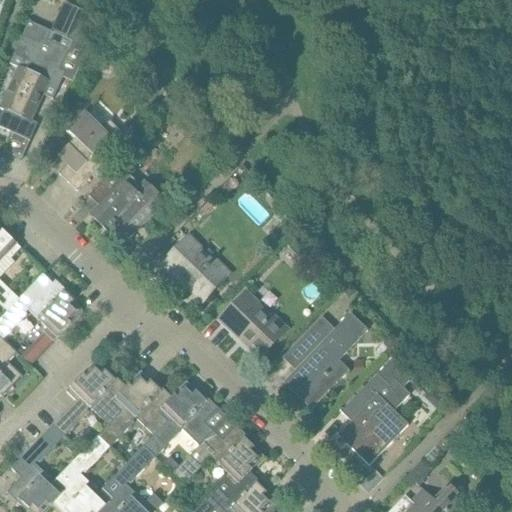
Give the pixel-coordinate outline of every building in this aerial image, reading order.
[(0,109),(4,111),(0,119),(0,127),(10,132),(10,133),(29,141),(30,140),(29,140),(36,124),(30,122),(42,96),(47,86),(57,90),(57,91),(62,78),(65,73),(74,78),(87,50),(100,19),(84,12),(79,10),(66,39),(51,32),(29,22),(20,41),(9,65),(18,69),(0,108),(0,109)] [(75,140),(58,157),(67,166),(58,174),(77,192),(127,139),(109,122),(101,130),(84,113),(66,132),(75,140)] [(124,160),(89,197),(99,206),(90,215),(108,233),(112,228),(126,241),(163,202),(151,190),(143,197),(142,197),(141,197),(140,197),(140,198),(139,199),(131,190),(138,183),(130,175),(135,170),(124,160)] [(0,304),(7,312),(8,312),(19,300),(0,281),(0,262),(7,256),(10,259),(20,249),(0,229),(0,304)] [(188,237),(161,266),(172,277),(173,275),(202,303),(230,275),(214,260),(210,264),(197,251),(200,248),(188,237)] [(0,319),(0,338),(2,341),(3,340),(27,315),(25,314),(28,311),(46,329),(43,332),(43,333),(53,342),(57,338),(64,331),(82,312),(73,303),(75,301),(65,291),(63,293),(54,284),(56,282),(55,281),(52,284),(43,275),(31,287),(19,300),(8,312),(7,312),(0,319)] [(257,304),(246,293),(218,321),(230,332),(231,331),(260,359),(287,330),(272,315),(268,320),(254,307),(257,304)] [(302,364),(295,371),(283,384),(311,410),(337,382),(327,373),(368,331),(350,314),(334,330),(322,318),(289,352),(302,364)] [(17,353),(3,340),(2,341),(0,338),(0,395),(3,397),(13,387),(11,385),(19,376),(21,378),(22,377),(7,363),(17,353)] [(347,407),(341,413),(352,423),(354,421),(361,428),(346,444),(369,466),(398,436),(408,426),(393,412),(410,395),(404,389),(409,382),(409,378),(391,361),(378,375),(377,375),(364,388),(347,407)] [(90,408),(108,426),(122,412),(112,403),(124,390),(115,381),(117,379),(107,369),(105,371),(95,362),(66,392),(76,402),(52,426),(64,438),(89,413),(87,411),(90,408)] [(141,373),(124,390),(112,403),(122,412),(108,426),(97,437),(109,448),(134,423),(132,421),(135,418),(153,436),(154,437),(167,423),(158,413),(170,401),(170,400),(161,392),(163,390),(152,380),(150,382),(141,373)] [(181,428),(200,446),(213,432),(227,418),(217,409),(217,408),(215,410),(206,402),(208,400),(197,390),(195,392),(186,383),(173,397),(170,400),(170,401),(158,413),(167,423),(154,437),(153,436),(144,446),(156,458),(180,432),(178,431),(181,428)] [(172,474),(172,475),(182,484),(184,486),(209,460),(207,459),(210,456),(228,473),(225,477),(234,487),(247,474),(250,471),(263,457),(254,448),(256,446),(245,436),(244,438),(235,429),(237,427),(236,427),(227,418),(200,446),(181,466),(179,468),(175,472),(173,474),(172,474)] [(463,429),(454,438),(463,446),(471,438),(463,429)] [(20,478),(6,493),(7,494),(9,492),(18,500),(16,502),(25,511),(26,511),(29,510),(30,511),(45,511),(53,504),(56,500),(66,489),(57,479),(53,483),(35,465),(38,462),(39,463),(56,446),(44,435),(19,461),(15,465),(11,469),(20,478)] [(66,489),(56,500),(53,504),(60,511),(99,511),(100,511),(112,499),(102,490),(99,493),(80,475),(83,472),(85,474),(109,448),(97,437),(57,479),(66,489)] [(155,511),(159,509),(159,508),(162,505),(153,495),(149,499),(145,503),(127,485),(129,482),(131,483),(156,458),(144,446),(126,464),(102,490),(112,499),(100,511),(99,511),(155,511)] [(420,463),(408,476),(418,486),(428,470),(420,463)] [(266,511),(276,503),(266,493),(268,491),(258,481),(256,483),(247,474),(234,487),(225,477),(191,511),(266,511)] [(411,502),(414,505),(407,511),(441,511),(442,511),(443,511),(461,511),(466,507),(455,496),(455,491),(449,491),(445,487),(432,499),(422,490),(411,502)]
